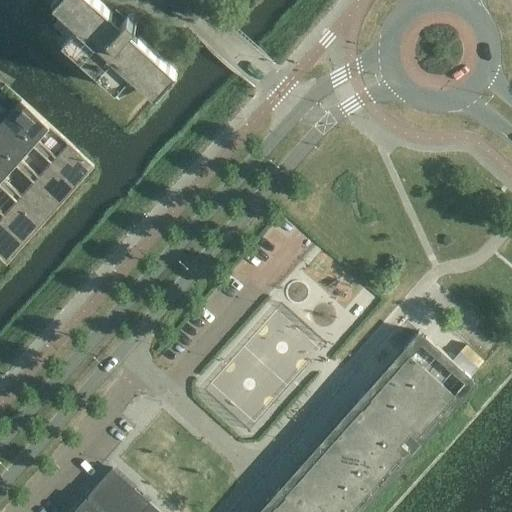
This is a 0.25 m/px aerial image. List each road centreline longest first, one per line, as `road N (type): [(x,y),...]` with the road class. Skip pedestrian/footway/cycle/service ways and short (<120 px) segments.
road 1 (tertiary): [(0,488),(323,124)]
road 2 (tertiary): [(302,105),(0,444)]
road 3 (residential): [(302,105),(176,0)]
